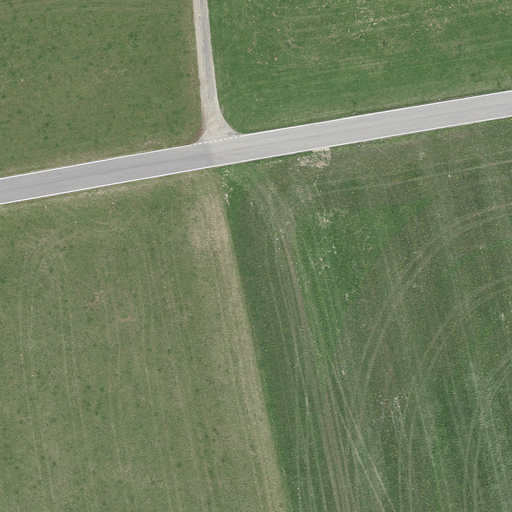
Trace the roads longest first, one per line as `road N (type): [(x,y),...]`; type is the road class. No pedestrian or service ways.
road 1 (tertiary): [(0,190),(511,102)]
road 2 (track): [(218,151),(203,0)]
